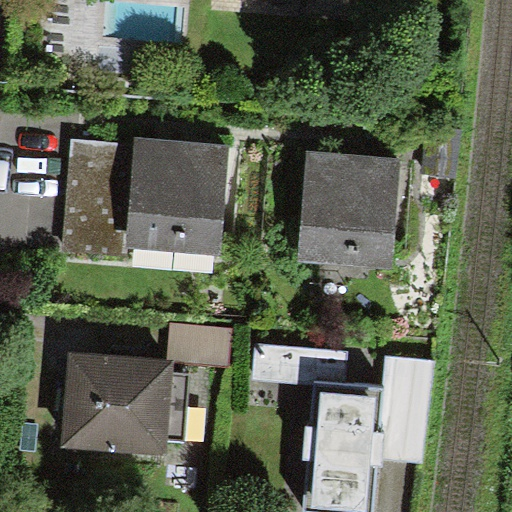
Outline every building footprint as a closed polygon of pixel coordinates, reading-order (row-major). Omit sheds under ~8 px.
[(460,130),(427,127),(422,172),(455,177),(460,130)] [(138,145),(130,248),(135,249),(217,255),(226,144),(139,137),(138,145)] [(130,248),(138,145),(71,140),(62,255),(134,261),(135,249),(130,248)] [(307,150),(300,259),(395,264),(401,156),(307,150)] [(229,363),(233,329),(172,323),(168,358),(229,363)] [(348,353),(259,345),(256,379),(317,384),(305,511),(373,511),(378,457),(384,385),(345,381),(348,353)] [(68,353),(62,447),(163,454),(164,440),(185,441),(190,375),(170,374),(171,361),(68,353)] [(384,385),(378,457),(428,462),(437,362),(387,358),(384,385)]
